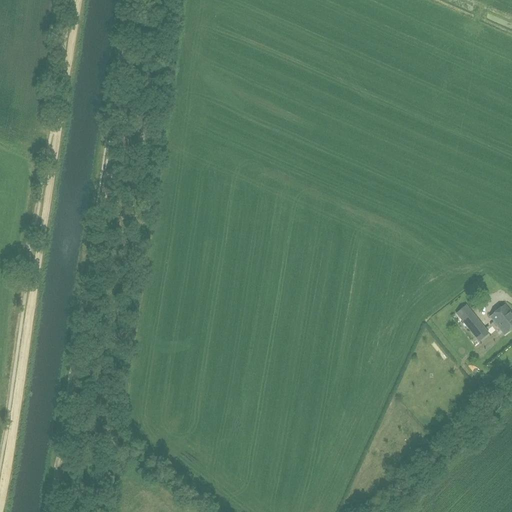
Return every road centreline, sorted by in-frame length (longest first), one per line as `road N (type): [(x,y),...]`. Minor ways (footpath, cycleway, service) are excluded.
road 1 (track): [(46,511),(125,0)]
road 2 (track): [(58,126),(0,505)]
